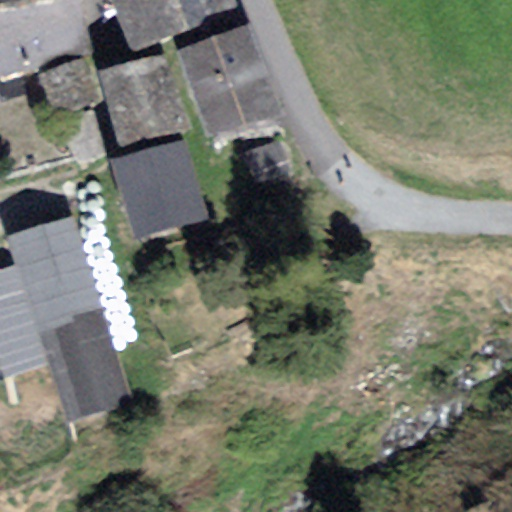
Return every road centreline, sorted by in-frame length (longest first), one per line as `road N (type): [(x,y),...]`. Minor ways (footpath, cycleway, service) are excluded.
road 1 (unclassified): [(263,0),(323,148),(347,185),(381,210)]
road 2 (track): [(381,210),(511,220)]
